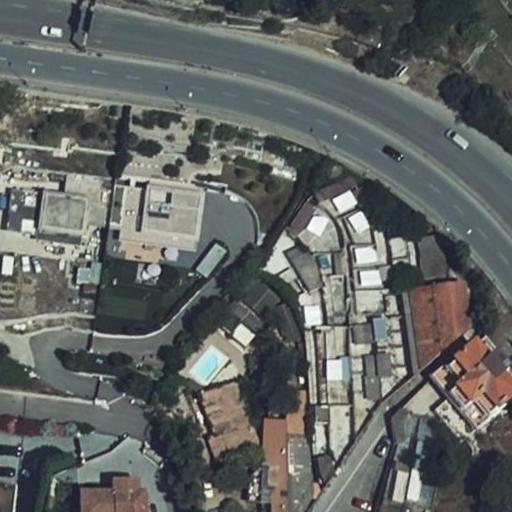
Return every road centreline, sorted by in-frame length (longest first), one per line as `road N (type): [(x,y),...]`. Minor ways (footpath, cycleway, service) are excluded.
road 1 (primary): [(81,73),(262,105),(315,124),(455,207),(511,266)]
road 2 (primary): [(511,196),(387,104),(264,59),(88,26)]
road 3 (residential): [(0,405),(119,420),(154,438),(171,460),(182,511)]
